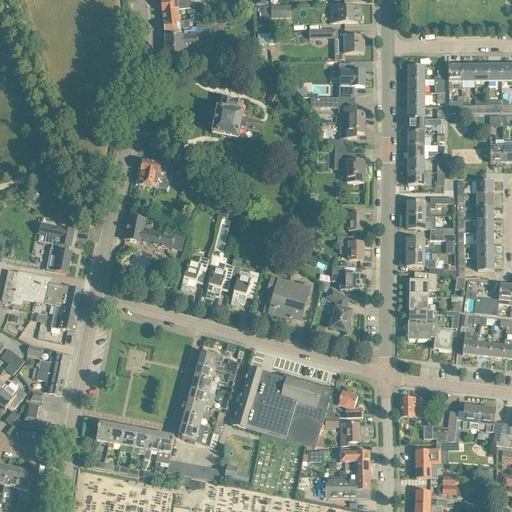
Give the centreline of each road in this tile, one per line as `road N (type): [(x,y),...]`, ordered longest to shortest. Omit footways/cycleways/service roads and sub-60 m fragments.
road 1 (residential): [(386,378),(387,43)]
road 2 (tertiary): [(96,297),(143,70),(140,0)]
road 3 (residential): [(74,411),(173,429),(201,326)]
road 4 (residential): [(386,378),(201,326)]
road 5 (residential): [(385,511),(386,378)]
road 6 (residential): [(511,392),(386,378)]
road 7 (residential): [(387,43),(511,43)]
